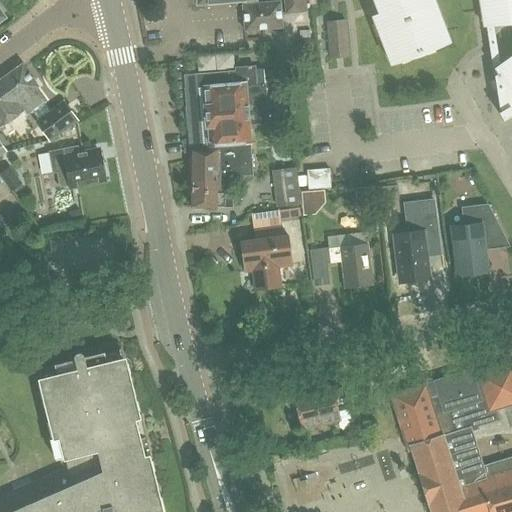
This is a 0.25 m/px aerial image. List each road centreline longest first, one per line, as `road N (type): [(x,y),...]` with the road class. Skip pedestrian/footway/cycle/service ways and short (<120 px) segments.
road 1 (secondary): [(189,370),(108,0)]
road 2 (residential): [(189,370),(511,314)]
